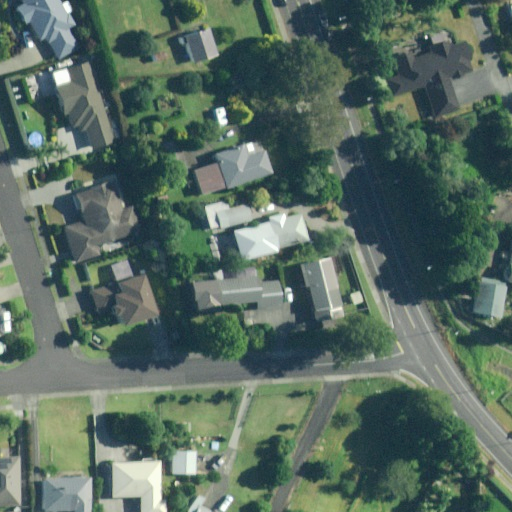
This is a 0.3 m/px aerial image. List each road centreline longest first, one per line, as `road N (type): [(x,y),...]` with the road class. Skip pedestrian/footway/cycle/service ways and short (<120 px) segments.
road 1 (secondary): [(421,348),(395,296),(297,0)]
road 2 (residential): [(58,377),(336,362),(421,348)]
road 3 (residential): [(0,167),(58,377)]
road 4 (secondary): [(511,456),(421,348)]
